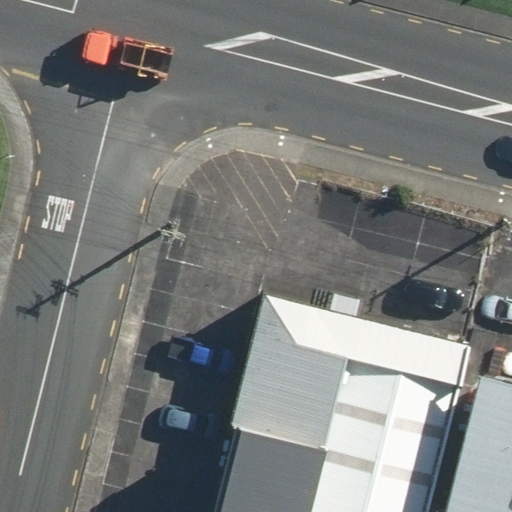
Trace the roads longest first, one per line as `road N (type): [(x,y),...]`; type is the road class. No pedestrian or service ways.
road 1 (residential): [(131,24),(14,511)]
road 2 (tertiary): [(511,120),(131,24)]
